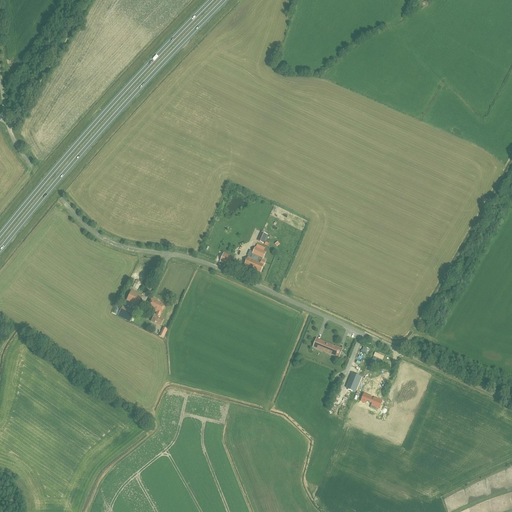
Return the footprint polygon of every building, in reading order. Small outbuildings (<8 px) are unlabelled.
[(248,256),(244,266),(251,269),(260,273),(263,265),(264,266),(266,262),(262,260),(263,258),(263,259),(266,252),(255,247),(252,254),(253,254),(251,257),(248,256)] [(235,257),(224,253),(220,262),(231,267),(235,257)] [(240,265),(238,270),(245,273),(248,269),(240,265)] [(131,291),(127,300),(137,305),(142,296),(131,291)] [(165,304),(152,297),(147,307),(157,312),(156,315),(154,314),(151,321),(160,326),(163,319),(159,317),(160,314),(165,304)] [(315,341),(314,344),(317,345),(317,347),(325,351),(325,352),(330,354),(330,353),(336,355),(337,353),(341,355),(342,352),(338,351),(339,348),(328,343),(320,340),(318,343),(315,341)] [(356,392),(362,377),(352,373),(346,388),(356,392)] [(364,394),(361,401),(362,401),(366,403),(366,402),(372,404),(370,408),(371,408),(376,409),(376,407),(379,409),(382,401),(374,398),(374,399),(372,398),(372,397),(364,394)] [(331,447),(360,456),(362,447),(334,439),(331,447)]
